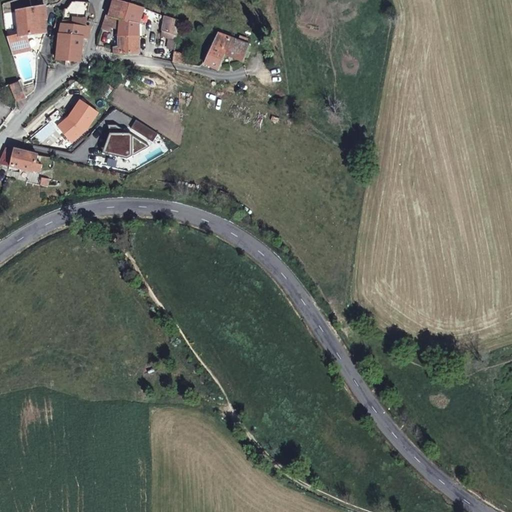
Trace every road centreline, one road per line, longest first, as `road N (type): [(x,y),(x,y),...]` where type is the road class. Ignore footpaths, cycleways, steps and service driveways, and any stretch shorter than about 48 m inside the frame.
road 1 (tertiary): [(3,258),(90,212),(176,220),(268,259),(383,429),(482,511)]
road 2 (residential): [(93,54),(233,76),(248,71)]
road 3 (residential): [(0,142),(93,54)]
